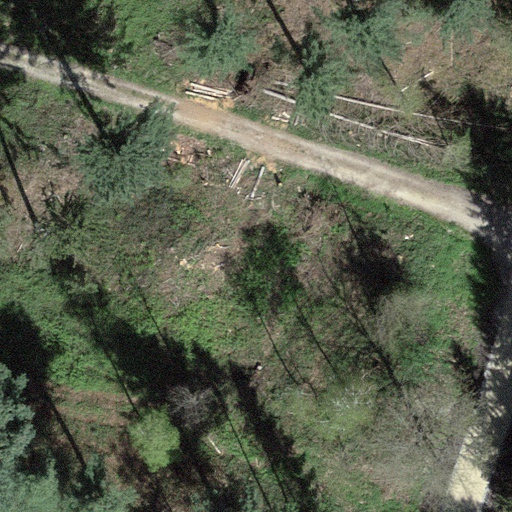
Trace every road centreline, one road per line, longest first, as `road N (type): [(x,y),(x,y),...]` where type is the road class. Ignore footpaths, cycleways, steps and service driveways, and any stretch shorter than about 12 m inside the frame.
road 1 (track): [(0,55),(511,227)]
road 2 (track): [(455,511),(511,338)]
